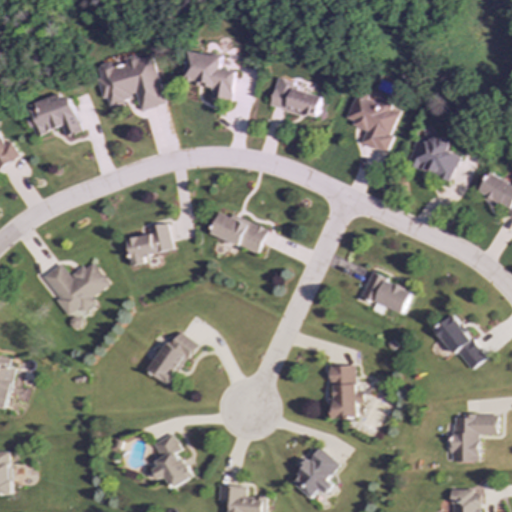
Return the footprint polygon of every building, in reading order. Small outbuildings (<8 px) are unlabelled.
[(236,71),(220,69),(222,57),(189,52),(184,84),(212,88),(210,97),(232,101),(236,71)] [(165,105),(153,56),(138,60),(138,59),(114,64),(114,62),(98,66),(101,78),(98,79),(103,99),(108,98),(110,106),(136,100),(139,111),(165,105)] [(322,94),(276,81),(269,106),(316,119),(322,94)] [(399,113),(390,109),(392,104),(380,100),(379,103),(356,93),(345,121),(366,129),(360,144),(386,153),(393,136),(390,135),(399,113)] [(83,132),(71,97),(62,101),(60,94),(24,107),(35,137),(62,127),(66,138),(83,132)] [(448,182),(460,157),(446,151),(450,143),(432,135),(428,143),(418,138),(406,163),(448,182)] [(0,168),(20,157),(11,142),(4,146),(0,139),(0,168)] [(511,216),(511,186),(490,173),(478,193),(508,211),(507,213),(511,216)] [(266,231),(220,211),(210,234),(256,254),(266,231)] [(127,239),(133,266),(146,263),(144,256),(172,250),(167,224),(148,227),(149,234),(127,239)] [(43,277),(60,298),(56,301),(68,316),(80,308),(84,312),(96,303),(92,298),(109,285),(92,261),(71,277),(61,264),(43,277)] [(360,297),(375,303),(372,310),(380,314),(383,306),(402,314),(411,291),(370,274),(360,297)] [(487,356),(450,315),(433,330),(470,371),(487,356)] [(148,372),(171,385),(195,342),(179,333),(172,345),(166,341),(148,372)] [(9,397),(25,400),(28,390),(20,388),(23,371),(9,368),(12,358),(0,355),(0,408),(6,410),(9,397)] [(330,366),(331,398),(329,398),(330,419),(356,418),(355,404),(362,404),(362,391),(354,391),(354,366),(330,366)] [(497,435),(497,415),(451,415),(451,462),(478,462),(478,435),(497,435)] [(154,444),(161,458),(155,461),(158,466),(152,470),(158,481),(165,477),(171,489),(192,478),(178,452),(181,450),(173,434),(154,444)] [(339,463),(316,448),(291,484),(311,498),(317,489),(326,494),(332,485),(327,481),(339,463)] [(0,495),(11,496),(11,452),(0,452),(0,495)] [(227,511),(263,511),(265,498),(245,496),(245,487),(219,485),(217,501),(229,502),(227,511)] [(478,511),(478,494),(471,494),(471,490),(450,490),(450,511),(478,511)]
